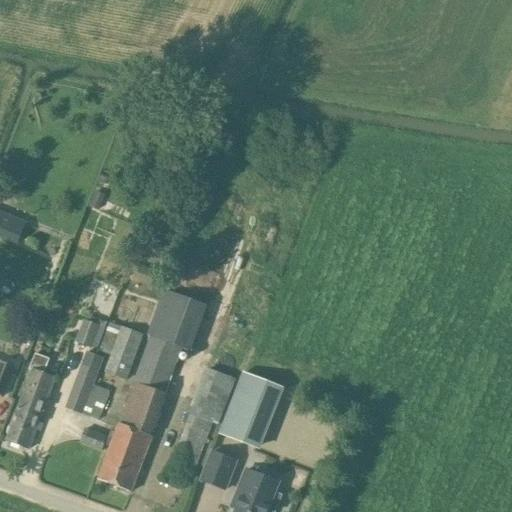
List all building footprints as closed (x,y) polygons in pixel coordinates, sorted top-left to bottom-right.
[(97,194),(93,207),(105,211),(110,198),(97,194)] [(193,219),(204,224),(215,199),(203,194),(193,219)] [(0,237),(17,245),(26,222),(0,212),(0,237)] [(144,262),(160,268),(166,248),(151,243),(144,262)] [(98,480),(130,492),(151,437),(167,395),(166,394),(183,348),(190,351),(207,306),(164,290),(148,335),(152,337),(119,425),(98,480)] [(92,347),(98,349),(107,323),(88,316),(86,321),(83,320),(75,342),(92,348),(92,347)] [(105,372),(127,380),(143,336),(110,324),(99,351),(111,356),(105,372)] [(66,407),(99,420),(109,391),(94,386),(104,358),(87,352),(66,407)] [(18,410),(40,418),(55,379),(43,375),(49,359),(35,354),(30,370),(32,371),(18,410)] [(0,395),(4,396),(14,369),(0,363),(0,395)] [(166,476),(188,485),(208,436),(211,437),(234,380),(207,369),(189,414),(191,415),(166,476)] [(219,434),(260,450),(284,389),(243,372),(219,434)] [(6,441),(29,450),(40,418),(18,410),(6,441)] [(80,443),(102,452),(107,438),(85,429),(80,443)] [(200,481),(226,492),(238,461),(212,451),(200,481)] [(233,511),(269,511),(270,511),(272,511),(275,511),(282,496),(276,494),(280,483),(245,469),(230,508),(235,510),(233,511)]
